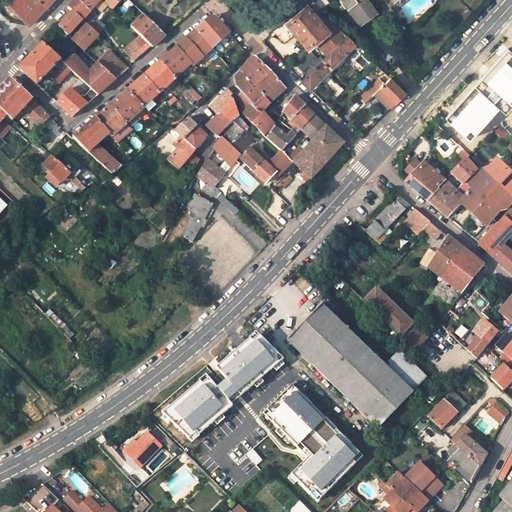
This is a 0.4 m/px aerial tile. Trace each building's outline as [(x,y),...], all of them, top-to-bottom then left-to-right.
[(29,25),(47,6),(40,0),(4,0),(5,0),(29,25)] [(87,14),(100,0),(75,0),(68,8),(72,12),(82,20),(87,14)] [(102,0),(104,1),(112,9),(118,0),(102,0)] [(308,5),(316,14),(323,8),(314,0),(308,5)] [(341,0),(360,24),(377,11),(368,0),(341,0)] [(110,12),(112,9),(104,1),(101,5),(110,12)] [(316,14),(308,5),(288,22),(310,46),(326,33),(336,43),(347,33),(336,22),(328,28),(316,14)] [(68,36),(82,20),(72,12),(58,26),(68,36)] [(103,29),(87,14),(82,20),(87,24),(98,34),(103,29)] [(132,26),(141,35),(152,45),(153,45),(165,34),(145,14),(132,26)] [(209,18),(177,46),(192,63),(194,65),(228,33),(216,17),(210,17),(209,18)] [(99,36),(98,34),(87,24),(73,40),(85,51),(99,36)] [(357,42),(347,33),(336,43),(301,79),(310,88),(357,42)] [(134,60),(152,45),(141,35),(125,50),(134,60)] [(43,44),(20,69),(44,91),(67,66),(65,63),(60,59),(49,49),(43,44)] [(192,63),(177,46),(160,61),(176,78),(192,63)] [(109,51),(97,63),(115,79),(127,68),(109,51)] [(98,94),(115,79),(97,63),(91,70),(74,55),(65,63),(67,66),(98,94)] [(255,55),(239,70),(256,87),(271,71),(255,55)] [(160,92),(176,78),(160,61),(144,74),(160,92)] [(247,109),(251,104),(260,92),(256,87),(239,70),(233,77),(236,86),(242,92),(239,95),(243,109),(247,109)] [(267,99),(282,82),(271,71),(256,87),(260,92),(267,99)] [(144,74),(128,89),(144,107),(160,92),(144,74)] [(381,86),(396,103),(407,91),(391,76),(381,86)] [(10,79),(0,90),(0,107),(7,114),(21,127),(25,124),(17,116),(22,111),(40,127),(49,115),(10,79)] [(511,120),(511,79),(491,101),(511,120)] [(286,86),(282,82),(267,99),(271,102),(286,86)] [(392,107),(396,103),(381,86),(376,91),(392,107)] [(194,106),(202,97),(191,87),(183,96),(194,106)] [(368,100),(376,91),(372,87),(364,96),(368,100)] [(210,107),(216,114),(221,109),(234,122),(238,118),(231,96),(232,93),(227,88),(216,100),(210,107)] [(144,107),(128,89),(109,105),(127,123),(145,108),(144,107)] [(86,105),(71,91),(58,103),(73,117),(86,105)] [(260,113),(271,102),(267,99),(260,92),(251,104),(260,113)] [(290,119),(305,104),(295,95),(282,111),(290,119)] [(271,125),(260,113),(251,104),(247,109),(243,115),(254,125),(264,135),(271,125)] [(301,129),(314,113),(305,104),(290,119),(294,123),(290,129),(296,135),(298,133),(301,129)] [(117,133),(127,123),(109,105),(94,119),(108,134),(111,137),(117,133)] [(242,159),(254,144),(245,133),(234,122),(221,109),(216,114),(217,115),(209,125),(220,138),(214,148),(230,167),(238,156),(242,159)] [(170,123),(176,123),(185,115),(182,113),(180,115),(170,123)] [(340,139),(314,113),(301,129),(312,141),(302,152),(296,147),(302,138),(298,133),(296,135),(282,152),(294,163),(311,180),(320,170),(316,166),(340,139)] [(181,136),(184,138),(196,126),(197,124),(190,116),(177,128),(175,130),(181,136)] [(249,129),(238,118),(234,122),(245,133),(249,129)] [(108,134),(94,119),(72,138),(111,174),(119,168),(97,145),(108,134)] [(0,124),(0,136),(4,139),(11,126),(2,121),(0,124)] [(133,130),(127,123),(117,133),(123,140),(133,130)] [(199,128),(196,126),(184,138),(195,149),(206,135),(199,128)] [(280,150),(282,152),(296,135),(290,129),(285,136),(274,126),(267,138),(280,150)] [(136,136),(130,140),(137,150),(143,146),(136,136)] [(162,136),(149,147),(154,151),(166,140),(162,136)] [(195,149),(184,138),(181,136),(173,145),(177,149),(168,160),(179,167),(182,164),(191,152),(195,149)] [(316,166),(320,170),(345,144),(340,139),(316,166)] [(268,160),(254,144),(242,159),(241,160),(253,171),(252,173),(266,184),(276,174),(277,176),(294,163),(282,152),(280,150),(268,160)] [(458,190),(467,180),(481,165),(470,155),(465,151),(460,157),(464,161),(452,173),(462,183),(456,189),(458,190)] [(191,152),(182,164),(192,172),(198,161),(191,152)] [(53,156),(44,167),(61,182),(66,177),(81,190),(87,187),(53,156)] [(204,183),(213,191),(214,188),(219,182),(224,175),(207,158),(196,176),(204,183)] [(499,184),(511,197),(511,171),(507,167),(498,159),(486,171),(499,184)] [(406,182),(426,200),(437,188),(445,180),(424,163),(422,165),(416,161),(407,171),(412,174),(406,182)] [(459,202),(472,213),(499,184),(486,171),(483,168),(468,182),(473,186),(459,202)] [(236,177),(246,193),(255,187),(245,171),(236,177)] [(116,186),(123,182),(119,175),(112,179),(116,186)] [(437,188),(426,200),(447,217),(459,202),(473,186),(468,182),(467,180),(458,190),(456,189),(448,182),(440,191),(437,188)] [(232,193),(219,182),(214,188),(226,199),(232,193)] [(208,196),(213,191),(204,183),(199,188),(208,196)] [(511,197),(499,184),(472,213),(485,224),(499,209),(507,208),(511,201),(511,197)] [(235,210),(218,194),(215,198),(232,213),(235,210)] [(211,205),(194,196),(187,208),(192,211),(179,236),(191,243),(200,227),(203,228),(205,222),(203,221),(211,205)] [(373,239),(408,204),(400,196),(364,231),(373,239)] [(423,230),(430,222),(414,209),(403,222),(419,235),(423,230)] [(511,236),(511,218),(506,213),(479,243),(511,272),(511,250),(505,245),(511,236)] [(442,232),(430,222),(423,230),(435,240),(442,232)] [(483,266),(448,237),(428,269),(438,276),(436,279),(440,281),(442,278),(462,293),(469,284),(483,266)] [(20,249),(23,242),(18,238),(12,242),(20,249)] [(399,337),(412,322),(375,289),(363,302),(399,337)] [(511,323),(511,295),(511,297),(509,296),(506,298),(508,300),(504,306),(500,303),(495,309),(510,322),(511,323)] [(427,377),(400,351),(386,365),(322,304),(287,340),(378,429),(427,377)] [(466,349),(476,358),(485,347),(499,331),(497,329),(496,330),(484,319),(474,332),(478,335),(466,349)] [(428,337),(412,322),(399,337),(416,352),(428,337)] [(462,338),(468,330),(462,325),(455,333),(462,338)] [(256,330),(165,414),(191,442),(257,382),(258,383),(269,372),(255,358),(264,350),(271,358),(270,359),(276,367),(284,360),(256,330)] [(511,360),(511,341),(503,352),(511,360)] [(511,379),(511,372),(503,364),(491,377),(503,389),(511,379)] [(466,402),(453,390),(428,416),(441,428),(466,402)] [(494,400),(485,413),(501,424),(510,411),(494,400)] [(316,467),(297,448),(298,447),(256,406),(241,421),(303,480),(316,467)] [(133,440),(122,450),(138,467),(160,446),(146,432),(135,442),(133,440)] [(201,463),(223,445),(214,433),(192,451),(201,463)] [(471,482),(486,453),(464,435),(456,445),(460,449),(448,462),(471,482)] [(180,451),(175,445),(171,449),(176,455),(180,451)] [(417,464),(403,480),(425,502),(438,489),(430,481),(432,479),(417,464)] [(246,480),(257,471),(253,466),(242,475),(246,480)] [(229,470),(217,480),(230,495),(242,484),(229,470)] [(417,511),(425,502),(397,475),(386,486),(392,492),(383,501),(395,511),(407,511),(409,510),(411,511),(417,511)] [(438,489),(440,487),(432,479),(430,481),(438,489)] [(511,511),(511,481),(499,497),(503,500),(493,511),(511,511)] [(138,491),(131,496),(143,510),(149,505),(138,491)] [(117,511),(110,503),(102,511),(90,498),(84,504),(72,492),(65,500),(76,511),(77,511),(117,511)]
